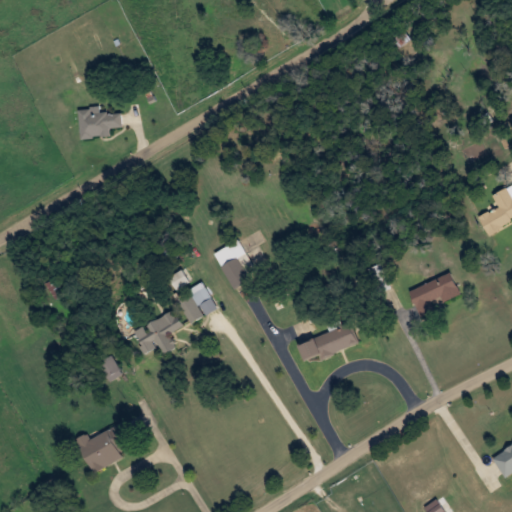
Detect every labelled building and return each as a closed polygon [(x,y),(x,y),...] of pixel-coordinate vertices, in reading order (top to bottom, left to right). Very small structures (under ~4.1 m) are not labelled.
[(81,107),(82,137),(112,136),(111,128),(124,127),(123,112),(101,113),(101,107),(81,107)] [(511,185),(495,194),(501,208),(482,217),(489,231),(511,220),(511,185)] [(249,271),(255,267),(239,239),(216,253),(237,288),(253,279),(249,271)] [(422,316),(437,310),(435,304),(461,293),(452,271),(410,289),(422,316)] [(206,315),(201,305),(214,298),(207,286),(179,301),(191,323),(206,315)] [(133,330),(144,353),(160,345),(164,353),(177,347),(171,333),(185,326),(176,309),(133,330)] [(359,345),(353,325),(299,342),(305,361),(359,345)] [(100,364),(112,380),(123,371),(112,355),(100,364)] [(125,457),(122,450),(134,445),(124,422),(91,437),(89,433),(78,438),(93,472),(125,457)] [(511,441),(493,452),(506,476),(511,472),(511,441)]
